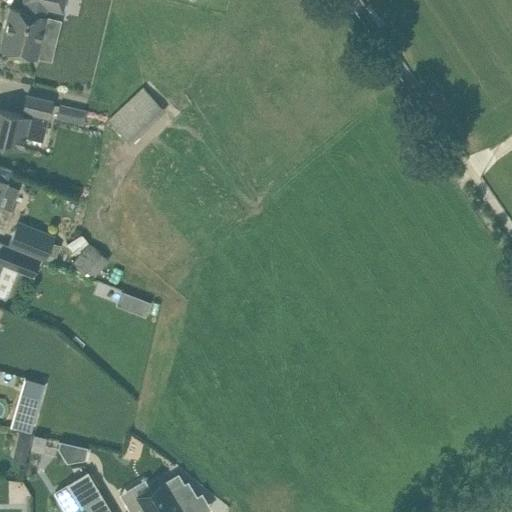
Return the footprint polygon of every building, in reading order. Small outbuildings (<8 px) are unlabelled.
[(10,6),(0,48),(36,56),(52,61),(57,35),(42,31),(46,15),(44,14),(46,6),(62,10),(64,0),(23,0),(23,1),(25,1),(23,9),(10,6)] [(107,118),(126,138),(162,105),(143,84),(107,118)] [(52,100),(46,99),(27,94),(23,109),(28,111),(27,115),(0,108),(0,140),(24,146),(26,136),(43,140),(52,100)] [(60,101),(56,115),(81,122),(85,108),(60,101)] [(0,225),(6,227),(13,209),(10,208),(0,204),(0,197),(6,183),(7,181),(0,178),(0,225)] [(8,242),(8,243),(42,258),(45,259),(48,253),(53,240),(55,234),(18,219),(8,242)] [(0,273),(4,264),(33,277),(42,258),(8,243),(8,242),(3,240),(0,246),(0,273)] [(93,245),(72,269),(94,277),(109,259),(93,245)] [(135,295),(129,309),(145,315),(150,301),(135,295)] [(25,376),(20,393),(40,399),(44,381),(25,376)] [(18,431),(17,439),(20,443),(29,445),(31,434),(18,431)] [(34,433),(30,448),(43,451),(47,435),(34,433)] [(60,439),(58,447),(67,461),(85,457),(88,445),(60,439)] [(110,511),(113,510),(88,468),(66,481),(67,482),(85,511),(110,511)] [(151,486),(137,494),(143,503),(146,508),(144,509),(145,511),(185,511),(180,503),(197,492),(188,477),(184,479),(178,469),(151,486)]
